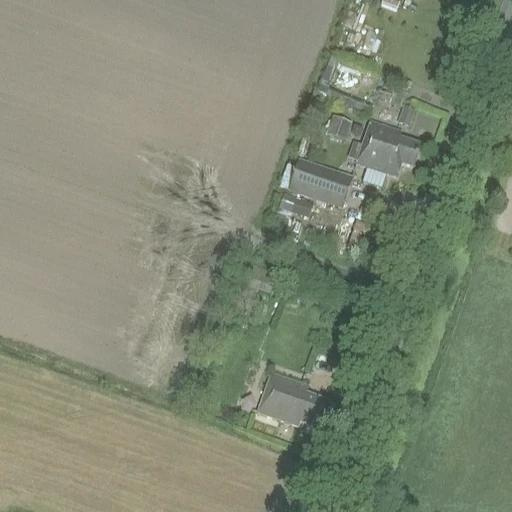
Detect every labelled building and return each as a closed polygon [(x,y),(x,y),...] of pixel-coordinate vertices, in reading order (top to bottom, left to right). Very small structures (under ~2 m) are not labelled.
[(397,126),(409,130),(415,112),(403,108),(397,126)] [(326,136),(345,143),(352,126),(333,119),(326,136)] [(370,125),(356,167),(367,171),(362,185),(381,191),(386,177),(396,181),(401,167),(413,172),(420,149),(398,141),(400,135),(370,125)] [(343,213),(353,180),(298,162),(287,194),(343,213)] [(277,277),(249,267),(242,288),(269,298),(277,277)] [(321,434),(331,405),(306,396),(308,390),(270,377),(256,415),(297,429),(298,426),(321,434)]
